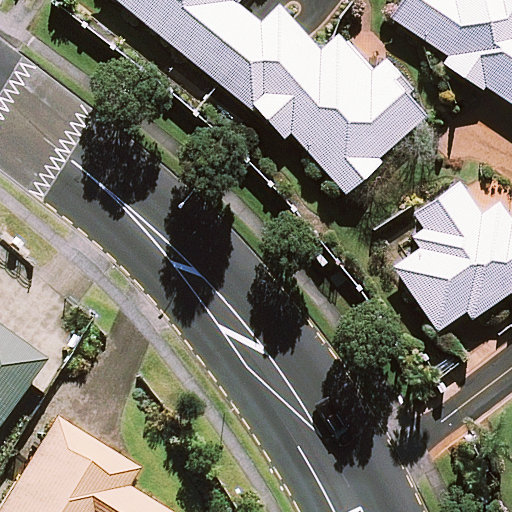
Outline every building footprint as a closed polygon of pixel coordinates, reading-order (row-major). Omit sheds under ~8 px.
[(292,132),(341,189),(427,114),(383,61),(372,71),(336,37),(320,51),(280,5),(262,23),(232,1),(232,0),(122,0),(250,105),(282,137),(292,132)] [(511,0),(403,0),(395,13),(449,50),(441,62),(479,88),(484,81),(511,100),(511,0)] [(393,262),(436,326),(466,307),(470,314),(511,287),(511,288),(511,218),(510,219),(497,200),(480,212),(460,181),(414,212),(431,237),(393,262)] [(0,418),(40,362),(0,333),(0,418)] [(0,511),(158,511),(122,489),(132,472),(54,423),(0,508),(0,511)]
